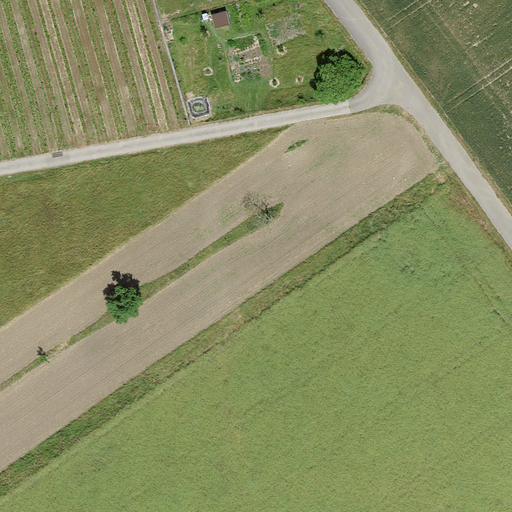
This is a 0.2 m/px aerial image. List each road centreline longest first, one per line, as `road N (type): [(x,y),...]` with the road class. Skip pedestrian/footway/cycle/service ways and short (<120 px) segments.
road 1 (track): [(0,169),(350,107),(401,82)]
road 2 (residential): [(511,230),(337,0)]
